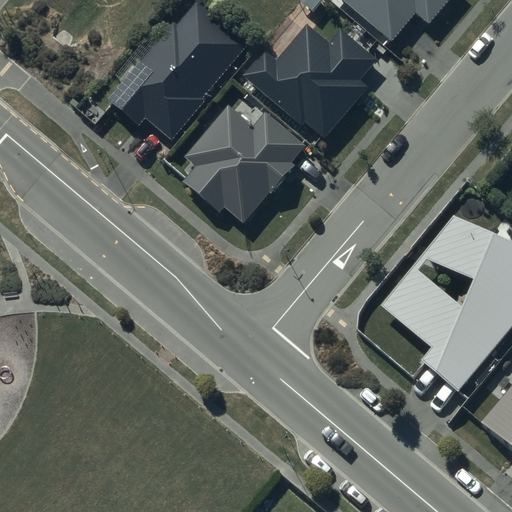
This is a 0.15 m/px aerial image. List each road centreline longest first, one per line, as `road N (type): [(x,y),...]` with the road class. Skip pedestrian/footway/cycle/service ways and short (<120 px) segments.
road 1 (unclassified): [(511,45),(255,350)]
road 2 (unclassified): [(0,132),(255,350)]
road 3 (unclassified): [(255,350),(440,511)]
